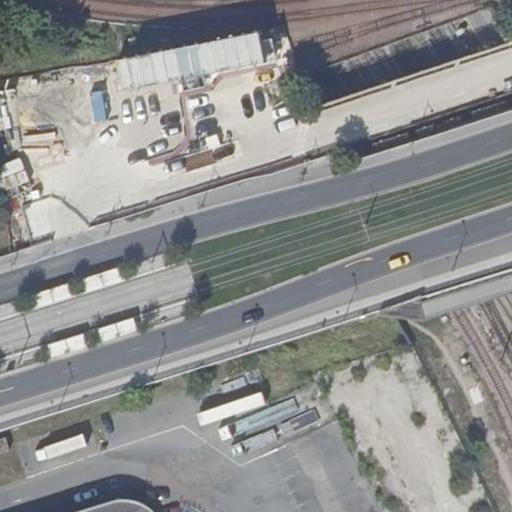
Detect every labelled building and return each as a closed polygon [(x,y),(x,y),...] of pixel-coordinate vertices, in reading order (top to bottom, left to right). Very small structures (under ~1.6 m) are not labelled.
[(84,277),(88,290),(123,279),(119,267),(84,277)] [(38,306),(72,295),(68,283),(34,293),(38,306)] [(135,317),(100,328),(104,341),(139,330),(135,317)] [(85,333),(49,344),(54,357),(89,346),(85,333)] [(158,511),(158,510),(154,506),(151,502),(146,499),(141,497),(135,495),(129,494),(120,495),(111,497),(61,511),(158,511)]
